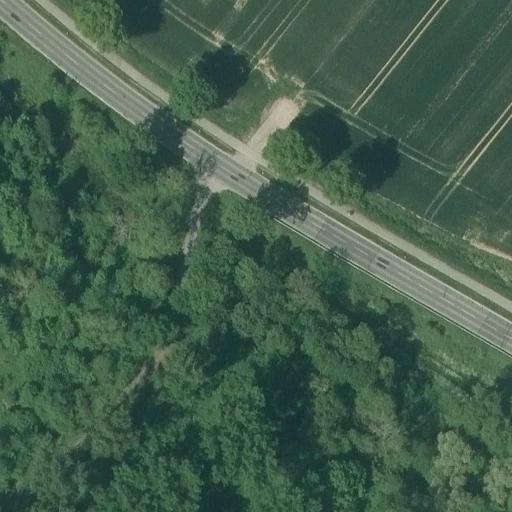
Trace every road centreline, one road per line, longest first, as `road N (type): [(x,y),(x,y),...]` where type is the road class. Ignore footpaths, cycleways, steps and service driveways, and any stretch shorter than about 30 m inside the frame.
road 1 (secondary): [(511,343),(298,223),(61,62),(0,9)]
road 2 (track): [(215,168),(175,346),(80,483),(41,511)]
